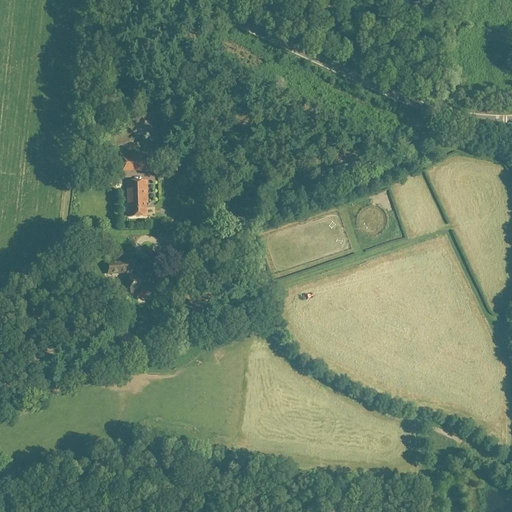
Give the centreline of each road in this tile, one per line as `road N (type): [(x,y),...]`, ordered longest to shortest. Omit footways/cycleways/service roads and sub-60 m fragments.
road 1 (unclassified): [(504,119),(425,107),(187,0)]
road 2 (track): [(58,252),(89,0)]
road 3 (track): [(176,0),(229,226)]
